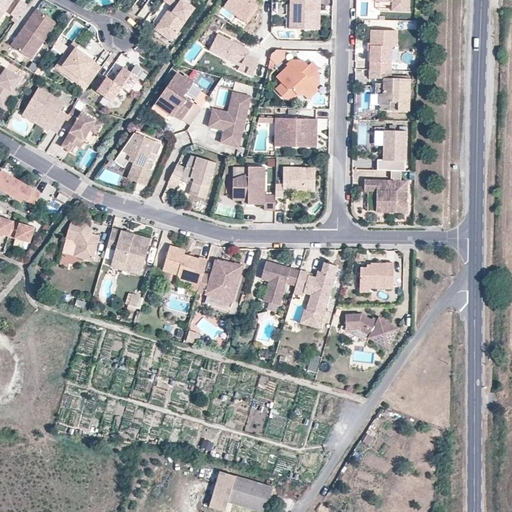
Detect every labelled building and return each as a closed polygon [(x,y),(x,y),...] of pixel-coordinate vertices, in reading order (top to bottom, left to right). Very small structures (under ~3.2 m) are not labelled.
[(0,0),(0,14),(9,0),(0,0)] [(18,0),(17,0),(8,13),(15,17),(24,4),(18,0)] [(170,41),(193,8),(181,0),(163,0),(172,7),(175,8),(175,10),(173,12),(170,10),(168,9),(159,22),(165,27),(160,34),(170,41)] [(251,0),(227,0),(223,7),(230,12),(232,9),(246,19),(255,5),(251,2),(251,0)] [(316,0),(289,0),(290,13),(295,14),(294,28),(319,29),(319,14),(316,13),(316,0)] [(378,0),(378,2),(391,2),(391,11),(408,11),(408,0),(378,0)] [(272,3),(272,14),(284,15),(284,3),(272,3)] [(248,21),(258,7),(255,5),(246,19),(248,21)] [(54,22),(34,8),(21,25),(41,40),(54,22)] [(246,19),(232,9),(230,12),(246,23),(248,21),(246,19)] [(159,22),(154,29),(160,34),(165,27),(159,22)] [(21,25),(8,45),(28,59),(41,40),(21,25)] [(396,31),(371,31),(370,71),(391,71),(391,47),(396,47),(396,31)] [(217,34),(209,50),(239,66),(237,70),(245,74),(252,61),(244,57),(248,49),(217,34)] [(61,66),(73,49),(72,42),(54,68),(61,66)] [(94,58),(72,42),(73,49),(91,62),(94,58)] [(99,68),(91,63),(91,62),(73,49),(61,66),(87,85),(99,68)] [(283,51),(276,51),(270,56),(269,60),(274,66),(283,58),(283,51)] [(303,62),(291,61),(286,66),(288,67),(276,78),(281,84),(274,91),(282,101),(291,101),(295,97),(302,97),(306,102),(316,92),(314,90),(306,82),(316,72),(318,70),(311,63),(308,66),(303,62)] [(20,76),(0,63),(0,79),(2,81),(0,84),(0,105),(2,106),(20,76)] [(79,79),(61,66),(54,68),(76,83),(79,79)] [(137,78),(121,68),(112,82),(120,88),(126,93),(137,78)] [(391,71),(370,71),(370,79),(384,79),(384,84),(376,84),(376,95),(380,95),(380,106),(390,106),(390,111),(410,111),(410,79),(391,79),(391,71)] [(318,75),(316,72),(306,82),(314,90),(316,87),(318,75)] [(176,74),(155,102),(173,115),(174,114),(182,119),(182,118),(192,104),(182,97),(193,83),(183,76),(182,78),(176,74)] [(112,82),(105,78),(95,92),(110,102),(120,88),(112,82)] [(37,86),(20,114),(32,122),(36,116),(40,116),(50,122),(47,127),(56,132),(64,118),(66,114),(58,109),(63,102),(37,86)] [(202,108),(209,97),(202,92),(196,100),(200,103),(198,106),(202,108)] [(239,148),(251,98),(232,93),(227,116),(222,115),(220,120),(211,118),(208,128),(223,132),(226,132),(226,135),(223,135),(221,144),(239,148)] [(173,115),(155,102),(154,104),(171,117),(173,115)] [(192,104),(182,118),(192,125),(201,110),(192,104)] [(66,114),(64,118),(72,124),(70,127),(73,129),(69,135),(67,133),(59,145),(67,150),(71,144),(77,147),(88,129),(94,132),(99,123),(71,106),(66,114)] [(227,116),(228,114),(212,110),(211,118),(220,120),(222,115),(227,116)] [(283,148),(317,148),(317,134),(314,134),(314,131),(317,131),(317,120),(276,120),(276,131),(283,131),(283,148)] [(387,161),(387,171),(392,171),(405,171),(406,131),(384,131),(384,140),(386,142),(386,145),(384,145),(384,161),(387,161)] [(133,133),(112,163),(121,170),(126,163),(132,164),(129,172),(146,179),(153,162),(149,160),(151,155),(155,156),(160,145),(133,133)] [(175,163),(166,181),(175,185),(178,179),(186,182),(188,177),(192,178),(191,181),(196,182),(194,190),(204,193),(214,161),(189,154),(183,167),(175,163)] [(249,174),(233,179),(233,201),(248,201),(248,205),(264,205),(264,211),(276,211),(276,198),(276,196),(265,196),(265,168),(249,168),(249,174)] [(0,169),(0,189),(8,194),(17,179),(0,169)] [(283,185),(276,185),(276,198),(284,198),(284,192),(315,193),(316,169),(284,169),(283,185)] [(146,179),(129,172),(126,179),(143,186),(146,179)] [(17,179),(8,194),(20,201),(22,198),(33,205),(40,193),(17,179)] [(196,182),(191,181),(187,193),(203,198),(204,193),(194,190),(196,182)] [(387,181),(365,181),(365,191),(368,191),(378,192),(377,212),(407,213),(408,181),(391,181),(391,186),(387,186),(387,181)] [(378,192),(368,191),(368,212),(377,212),(378,192)] [(58,193),(55,197),(63,202),(66,198),(58,193)] [(0,232),(8,234),(12,219),(0,215),(0,232)] [(34,226),(12,219),(8,234),(29,241),(34,226)] [(87,225),(74,220),(69,225),(65,237),(74,240),(76,246),(72,255),(90,262),(99,238),(92,236),(89,235),(90,231),(87,225)] [(130,234),(112,229),(107,248),(115,250),(112,260),(142,268),(151,240),(133,235),(132,238),(129,237),(130,234)] [(65,237),(60,251),(72,255),(76,246),(74,240),(65,237)] [(204,275),(207,262),(199,260),(199,261),(189,258),(188,261),(183,260),(184,257),(185,252),(170,248),(162,272),(178,277),(181,281),(192,284),(190,291),(198,294),(203,278),(204,275)] [(142,268),(112,260),(110,267),(140,276),(142,268)] [(211,277),(204,275),(203,278),(198,294),(205,296),(232,304),(243,267),(235,265),(234,266),(224,263),(224,264),(221,263),(219,268),(217,269),(213,268),(211,277)] [(297,288),(301,273),(268,264),(263,281),(271,283),(265,303),(281,307),(288,285),(297,288)] [(396,291),(396,264),(388,264),(388,265),(373,265),(373,269),(363,269),(363,290),(373,290),(388,290),(388,291),(396,291)] [(311,275),(302,272),(301,273),(297,288),(295,294),(305,297),(312,299),(307,314),(305,314),(301,327),(320,333),(326,312),(324,311),(326,303),(329,304),(338,271),(325,267),(323,274),(321,281),(318,280),(310,278),(311,275)] [(65,294),(63,302),(72,304),(74,297),(65,294)] [(139,297),(132,295),(128,308),(135,311),(139,297)] [(85,309),(87,302),(77,300),(75,306),(85,309)] [(363,315),(347,315),(348,330),(360,329),(371,336),(370,339),(389,350),(400,330),(381,319),(379,322),(378,324),(374,321),(363,315)] [(360,329),(348,330),(347,331),(368,343),(370,339),(371,336),(360,329)] [(198,335),(189,332),(186,342),(195,344),(198,335)] [(307,372),(318,374),(321,357),(311,355),(307,372)] [(220,473),(209,509),(221,511),(225,511),(228,503),(262,511),(266,511),(273,488),(220,473)]
